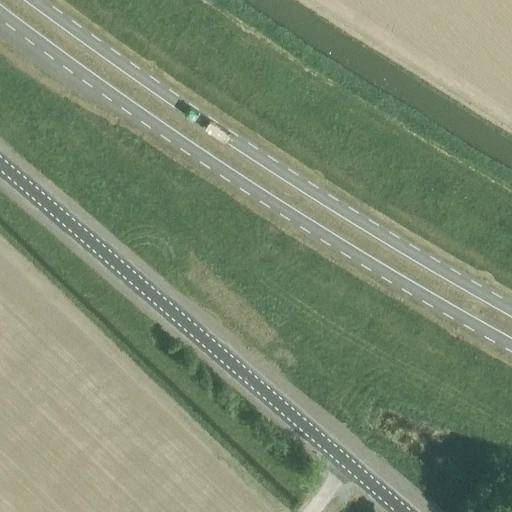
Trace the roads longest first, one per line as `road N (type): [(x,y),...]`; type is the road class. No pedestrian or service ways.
road 1 (primary): [(0,14),(257,195),(511,345)]
road 2 (primary): [(511,310),(288,177),(34,0)]
road 3 (unclassified): [(405,511),(0,163)]
